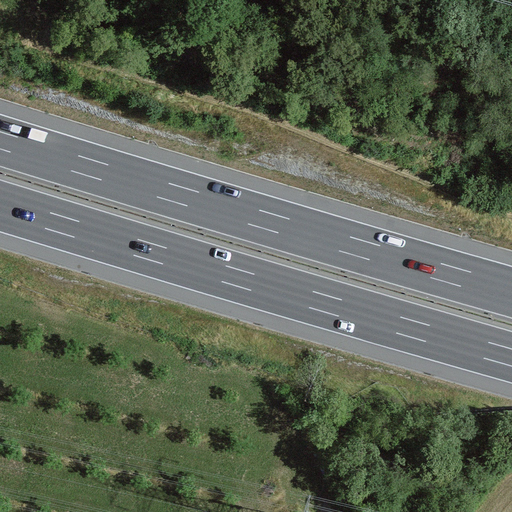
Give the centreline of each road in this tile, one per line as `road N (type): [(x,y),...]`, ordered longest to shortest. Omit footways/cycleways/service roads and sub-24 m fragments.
road 1 (motorway): [(511,291),(0,140)]
road 2 (motorway): [(0,206),(511,356)]
